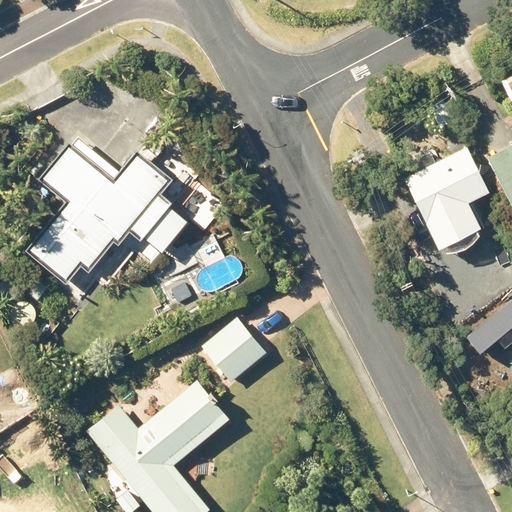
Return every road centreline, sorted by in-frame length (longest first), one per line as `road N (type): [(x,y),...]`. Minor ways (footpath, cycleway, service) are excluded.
road 1 (residential): [(469,511),(267,108)]
road 2 (residential): [(468,0),(267,108)]
road 3 (residential): [(267,108),(205,0)]
road 4 (residential): [(0,57),(106,0)]
